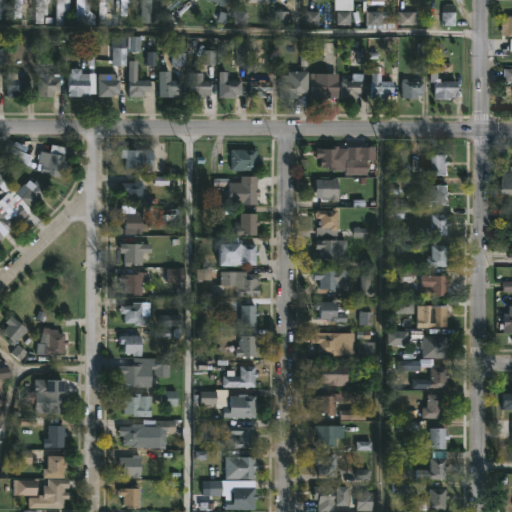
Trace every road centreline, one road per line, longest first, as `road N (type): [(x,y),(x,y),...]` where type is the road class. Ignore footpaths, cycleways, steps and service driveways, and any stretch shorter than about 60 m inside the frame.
road 1 (residential): [(0,129),(511,133)]
road 2 (residential): [(481,511),(480,0)]
road 3 (residential): [(96,511),(98,129)]
road 4 (residential): [(286,511),(285,130)]
road 5 (residential): [(0,288),(82,208),(98,173)]
